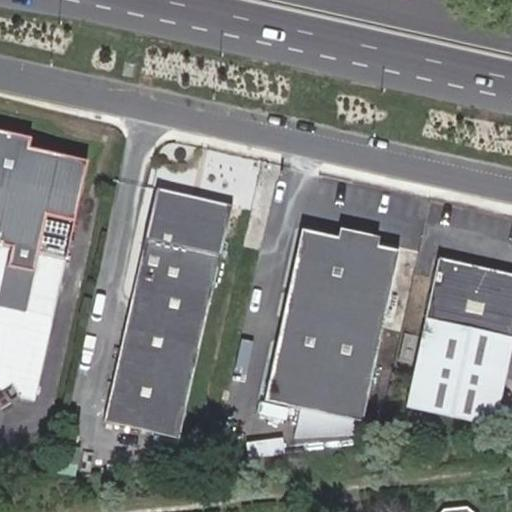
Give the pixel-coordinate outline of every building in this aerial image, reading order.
[(0,244),(39,254),(43,234),(71,240),(90,159),(31,145),(34,136),(0,127),(0,244)] [(225,208),(151,190),(98,423),(171,440),(225,208)] [(392,252),(294,230),(259,399),(355,419),(392,252)] [(21,399),(34,401),(65,258),(71,240),(43,234),(39,254),(0,244),(0,388),(2,391),(11,385),(21,399)] [(511,316),(511,277),(433,261),(400,410),(489,429),(511,316)] [(73,475),(76,450),(66,449),(62,474),(73,475)] [(475,511),(475,510),(463,501),(439,504),(433,511),(475,511)]
